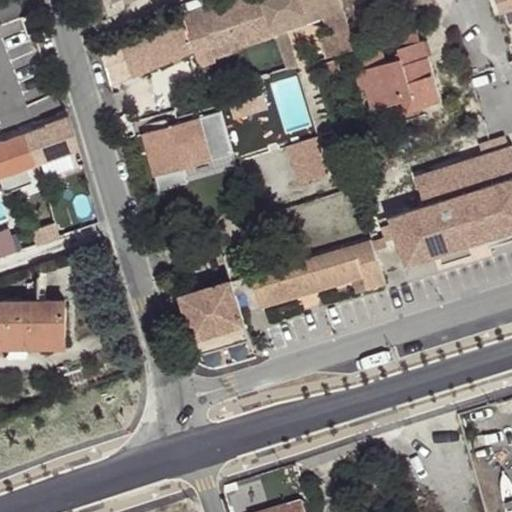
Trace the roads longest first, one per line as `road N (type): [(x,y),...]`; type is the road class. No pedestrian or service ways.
road 1 (residential): [(55,0),(172,402)]
road 2 (primary): [(200,454),(511,358)]
road 3 (primary): [(22,511),(164,465)]
